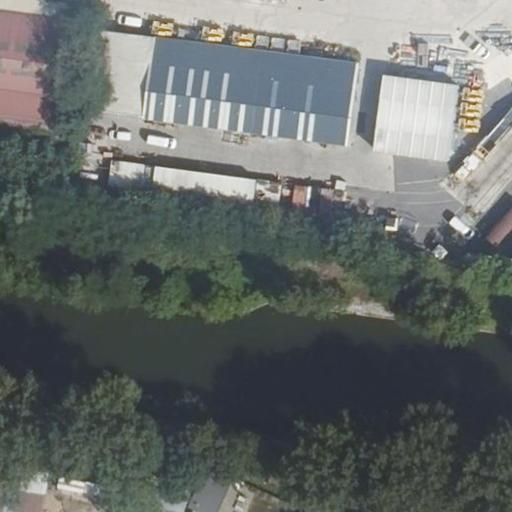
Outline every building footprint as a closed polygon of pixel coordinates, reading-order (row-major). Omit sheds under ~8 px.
[(0,28),(82,41),(83,29),(0,17),(0,28)] [(0,121),(70,130),(82,41),(0,28),(0,121)] [(361,68),(99,32),(89,112),(349,145),(361,68)] [(378,75),(368,152),(444,162),(454,85),(378,75)] [(108,164),(108,178),(122,177),(122,192),(143,191),(143,164),(108,164)] [(148,200),(251,212),(255,179),(152,167),(148,200)]
